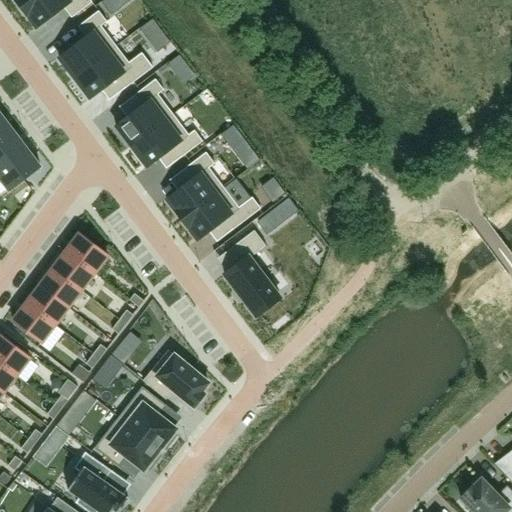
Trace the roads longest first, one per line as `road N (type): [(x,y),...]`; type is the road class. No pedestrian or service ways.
road 1 (residential): [(92,164),(246,363),(252,387)]
road 2 (residential): [(252,387),(353,294),(400,200)]
road 3 (residential): [(156,511),(252,387)]
road 4 (residential): [(399,511),(511,402)]
road 5 (residential): [(0,43),(92,164)]
road 6 (residential): [(92,164),(0,281)]
road 7 (unclassified): [(400,200),(511,133)]
